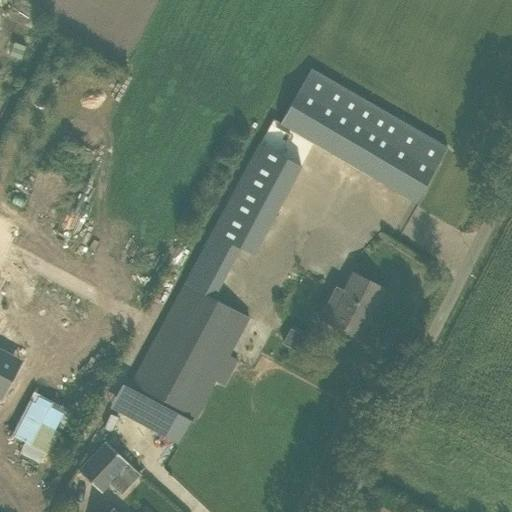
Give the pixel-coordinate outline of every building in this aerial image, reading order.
[(416,203),(447,147),(427,136),(396,191),(416,203)] [(249,317),(231,307),(215,300),(241,249),(254,256),(275,218),(230,194),(129,383),(177,408),(195,417),(215,380),(224,386),(238,359),(229,354),(249,317)] [(384,288),(366,279),(351,272),(325,322),(358,338),(366,323),(364,322),(367,316),(369,317),(384,288)] [(0,387),(11,366),(0,360),(0,387)] [(16,450),(43,462),(68,408),(30,390),(9,434),(21,439),(16,450)] [(121,495),(141,474),(106,441),(78,470),(102,492),(110,484),(121,495)]
